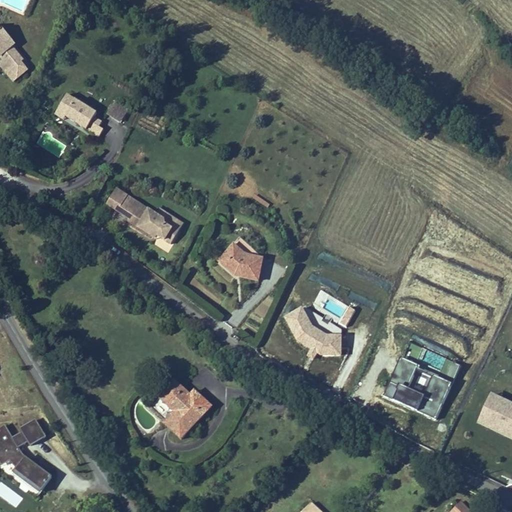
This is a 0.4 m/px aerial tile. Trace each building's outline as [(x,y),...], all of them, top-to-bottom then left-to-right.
[(0,60),(1,62),(0,62),(0,66),(14,84),(28,72),(21,63),(24,61),(13,48),(15,47),(1,30),(0,29),(0,60)] [(66,121),(101,139),(106,131),(101,129),(104,124),(95,120),(98,115),(67,99),(60,112),(69,116),(66,121)] [(123,124),(130,111),(116,103),(109,116),(123,124)] [(69,116),(60,112),(56,119),(65,124),(66,121),(69,116)] [(118,215),(129,199),(117,191),(107,207),(118,215)] [(267,204),(252,196),(251,198),(266,207),(267,204)] [(129,221),(139,205),(129,199),(118,215),(129,221)] [(129,221),(127,223),(144,233),(152,239),(153,236),(158,239),(171,247),(179,235),(172,231),(178,222),(168,216),(164,221),(157,216),(139,205),(129,221)] [(164,221),(168,216),(160,211),(157,216),(164,221)] [(184,226),(178,222),(172,231),(179,235),(184,226)] [(261,281),(265,259),(247,256),(235,247),(221,264),(238,278),(240,275),(243,276),(243,278),(261,281)] [(320,350),(320,355),(343,355),(343,334),(329,335),(321,330),(313,324),(304,307),(286,316),(296,336),(311,348),(312,346),(320,350)] [(436,422),(455,384),(402,359),(384,398),(436,422)] [(175,381),(157,400),(173,414),(162,426),(181,443),(213,409),(194,392),(190,396),(175,381)] [(479,423),(511,438),(511,404),(492,395),(479,423)] [(5,427),(0,429),(0,452),(7,465),(10,463),(16,471),(15,472),(40,493),(50,480),(25,460),(22,456),(18,450),(28,444),(30,448),(46,440),(36,422),(20,431),(23,435),(13,440),(5,427)] [(40,493),(15,472),(13,475),(38,496),(40,493)] [(469,511),(460,503),(456,507),(461,511),(469,511)]
